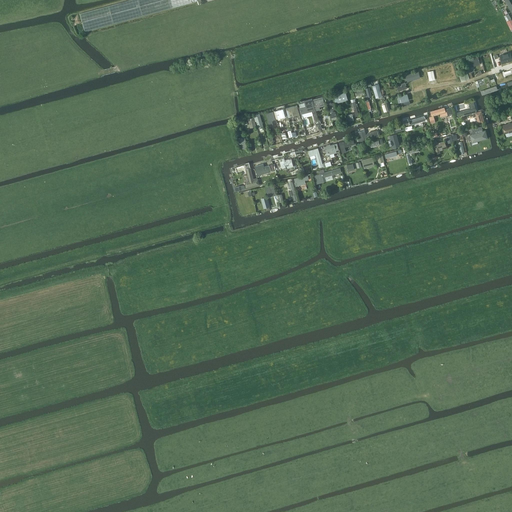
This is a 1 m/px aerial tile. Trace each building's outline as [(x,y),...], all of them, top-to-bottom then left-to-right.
[(85,31),(200,0),(129,0),(80,13),(85,31)] [(511,57),(510,52),(500,55),(502,63),(511,59),(511,57)] [(469,67),(480,65),(478,56),(467,59),(469,67)] [(467,70),(459,72),(461,82),(470,79),(467,70)] [(419,71),(406,74),(408,81),(421,78),(419,71)] [(398,91),(407,88),(405,82),(396,84),(398,91)] [(379,84),(373,85),(376,98),(382,96),(379,84)] [(363,96),(366,95),(364,89),(365,89),(364,86),(360,87),(360,86),(354,88),(355,92),(356,95),(357,95),(358,97),(363,96)] [(497,90),(496,86),(480,91),(481,95),(497,90)] [(333,95),(335,103),(348,100),(346,92),(333,95)] [(398,104),(409,100),(407,94),(396,97),(398,104)] [(316,110),(316,112),(319,111),(320,110),(319,105),(324,104),(322,97),(312,99),(315,110),(316,110)] [(315,110),(312,99),(304,101),(304,102),(299,104),(300,107),(299,107),(302,119),(313,116),(315,121),(318,120),(316,112),(316,110),(315,110)] [(331,103),(330,99),(326,100),(331,118),(337,116),(335,111),(334,111),(333,110),(335,109),(334,102),(331,103)] [(352,102),(351,102),(353,112),(354,111),(355,116),(359,116),(355,101),(352,102)] [(459,116),(476,112),(477,109),(475,108),(474,101),(468,102),(470,109),(457,111),(457,114),(459,116)] [(297,107),(286,110),(288,117),(299,114),(297,107)] [(452,107),(446,109),(448,116),(454,114),(452,107)] [(430,112),(432,116),(446,112),(444,108),(430,112)] [(285,109),(275,111),(277,118),(286,115),(285,109)] [(274,126),(272,121),(276,120),(273,111),(266,113),(270,127),(274,126)] [(485,122),(481,111),(475,113),(478,124),(485,122)] [(255,117),(254,117),(255,121),(256,121),(258,129),(264,127),(260,115),(260,114),(255,115),(255,117)] [(409,122),(411,124),(425,120),(425,118),(424,116),(410,120),(409,122)] [(511,122),(503,125),(505,134),(511,131),(511,122)] [(359,141),(379,136),(378,135),(379,133),(379,131),(377,130),(368,132),(367,134),(366,134),(365,130),(358,132),(359,137),(358,137),(359,141)] [(488,138),(486,130),(469,135),(472,143),(488,138)] [(389,135),(393,148),(400,146),(397,133),(389,135)] [(249,147),(245,136),(239,138),(240,140),(238,141),(239,144),(241,144),(243,149),(249,147)] [(345,147),(355,144),(353,138),(339,143),(342,152),(346,151),(345,147)] [(440,153),(439,148),(446,146),(445,141),(437,143),(436,139),(433,140),(436,154),(440,153)] [(339,150),(337,143),(331,145),(330,144),(326,145),(327,146),(324,146),(326,152),(329,151),(330,154),(336,152),(336,150),(339,150)] [(323,166),(318,148),(308,150),(310,156),(315,154),(319,167),(323,166)] [(419,151),(418,148),(408,150),(406,154),(409,165),(412,164),(410,155),(415,154),(415,152),(419,151)] [(435,155),(429,157),(432,165),(437,163),(435,155)] [(364,168),(375,165),(372,157),(362,159),(364,168)] [(282,161),(280,161),(281,165),(282,169),(286,168),(286,169),(294,167),(291,158),(285,160),(284,158),(281,159),(282,161)] [(264,167),(263,164),(255,166),(257,175),(271,171),(269,165),(264,167)] [(245,185),(246,188),(259,185),(258,178),(256,178),(254,178),(254,179),(251,167),(246,169),(249,181),(246,182),(245,183),(245,184),(245,185)] [(319,173),(313,175),(316,184),(326,181),(325,177),(341,172),(340,168),(325,172),(324,169),(319,171),(319,173)] [(294,179),(296,186),(305,184),(304,181),(311,179),(310,174),(303,176),(294,179)] [(292,195),(294,200),(297,199),(292,181),(288,182),(287,182),(288,187),(290,186),(291,190),(289,191),(290,195),(292,195)] [(268,197),(276,195),(273,184),(265,186),(268,197)] [(267,196),(261,198),(264,208),(270,207),(267,196)]
